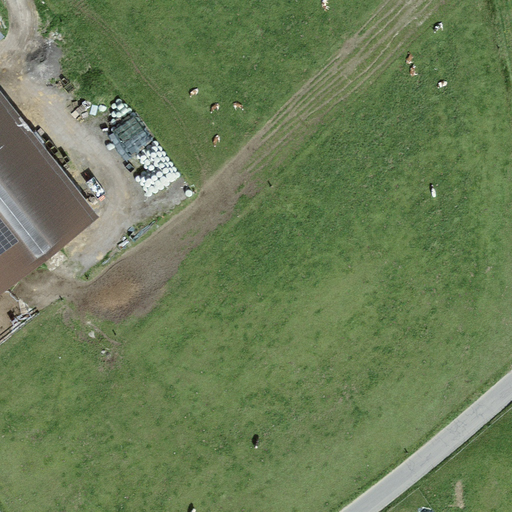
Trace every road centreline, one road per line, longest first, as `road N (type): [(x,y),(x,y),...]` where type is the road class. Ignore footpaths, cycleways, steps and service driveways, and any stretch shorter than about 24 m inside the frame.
road 1 (track): [(0,325),(111,241),(109,184),(36,79),(0,73)]
road 2 (unclassified): [(349,511),(511,384)]
